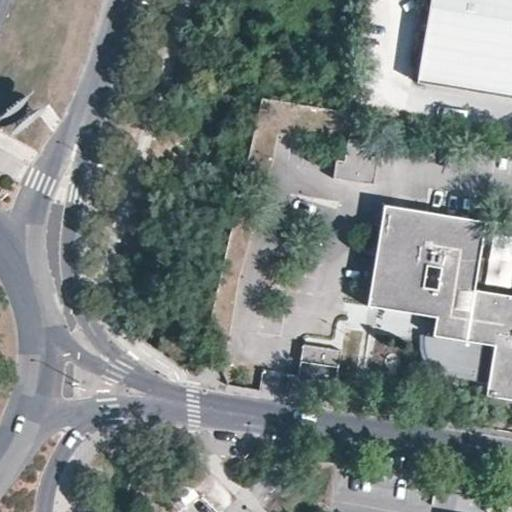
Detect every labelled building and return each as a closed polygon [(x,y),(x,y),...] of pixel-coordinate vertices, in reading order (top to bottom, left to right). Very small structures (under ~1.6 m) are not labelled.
[(511,0),(430,0),(417,84),(511,99),(511,0)] [(378,158),(368,157),(369,144),(345,141),(340,181),(375,185),(378,158)] [(511,404),(511,300),(475,294),(486,227),(384,210),(367,311),(436,322),(433,340),(424,339),(424,341),(423,345),(424,349),(425,358),(427,363),(430,368),(433,372),(437,376),(446,384),(450,385),(460,388),(460,384),(477,387),(484,348),(494,350),(486,400),(511,404)] [(347,305),(348,325),(365,324),(364,304),(347,305)] [(336,378),(341,353),(303,346),(299,371),(336,378)]
